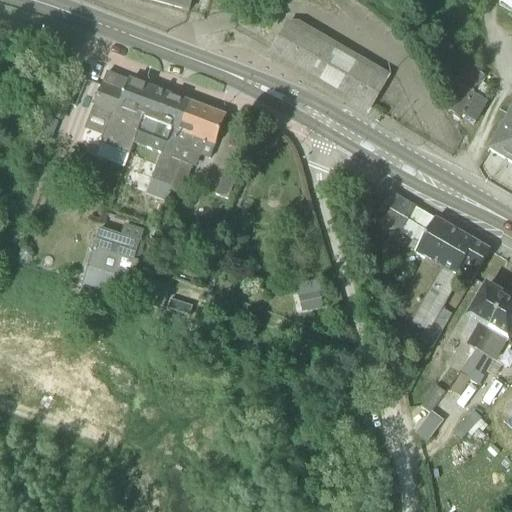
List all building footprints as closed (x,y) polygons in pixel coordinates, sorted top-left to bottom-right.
[(148,0),(189,12),(192,0),(148,0)] [(511,0),(503,0),(499,7),(511,14),(511,0)] [(287,27),(273,52),(369,109),(384,83),(287,27)] [(466,67),(456,84),(463,88),(474,95),(484,79),(466,67)] [(94,108),(93,111),(93,114),(95,117),(97,119),(99,120),(111,125),(106,139),(103,138),(100,145),(130,156),(133,147),(138,134),(141,126),(142,121),(143,119),(144,116),(139,115),(148,88),(128,80),(107,72),(102,87),(101,88),(94,108)] [(443,106),(450,110),(463,88),(456,84),(443,106)] [(138,134),(133,147),(161,158),(152,180),(173,188),(182,164),(182,163),(170,159),(179,135),(180,133),(185,119),(180,117),(186,102),(148,88),(139,115),(144,116),(143,119),(142,121),(141,126),(138,134)] [(461,118),(463,116),(474,95),(463,88),(450,110),(449,111),(461,118)] [(487,103),(474,95),(463,116),(475,123),(487,103)] [(179,135),(170,159),(182,163),(182,164),(192,168),(196,156),(200,158),(206,145),(215,148),(215,147),(226,118),(186,102),(180,117),(185,119),(180,133),(179,135)] [(511,113),(489,153),(511,166),(511,113)] [(58,123),(50,120),(49,119),(42,139),(51,142),(58,123)] [(182,164),(173,188),(171,192),(181,195),(192,168),(182,164)] [(216,196),(228,200),(236,176),(224,172),(216,196)] [(376,221),(399,235),(407,221),(415,209),(391,196),(376,221)] [(407,221),(427,233),(434,221),(415,209),(407,221)] [(407,221),(399,235),(420,246),(427,233),(407,221)] [(415,255),(427,262),(455,278),(462,267),(475,244),(434,221),(427,233),(420,246),(415,255)] [(140,243),(144,231),(125,225),(121,237),(140,243)] [(121,237),(100,231),(94,250),(134,262),(135,261),(140,243),(121,237)] [(213,251),(219,236),(209,232),(203,247),(213,251)] [(475,244),(462,267),(477,275),(490,253),(475,244)] [(139,263),(135,261),(134,262),(94,250),(88,268),(133,282),(134,277),(139,263)] [(458,280),(455,278),(427,262),(397,314),(427,331),(440,310),(458,280)] [(88,268),(84,284),(163,308),(167,292),(133,282),(88,268)] [(467,348),(476,353),(507,300),(486,288),(468,320),(479,326),(467,348)] [(323,309),(319,291),(302,295),(306,313),(323,309)] [(476,353),(485,358),(497,337),(506,342),(508,344),(511,337),(511,303),(507,300),(476,353)] [(421,341),(433,348),(439,338),(451,317),(440,310),(427,331),(421,341)] [(493,363),(506,342),(497,337),(485,358),(493,363)] [(462,397),(468,378),(458,374),(451,393),(462,397)] [(430,416),(431,415),(445,395),(435,388),(420,409),(430,416)] [(416,434),(427,443),(443,423),(431,415),(430,416),(416,434)] [(479,415),(455,427),(464,443),(487,430),(479,415)]
